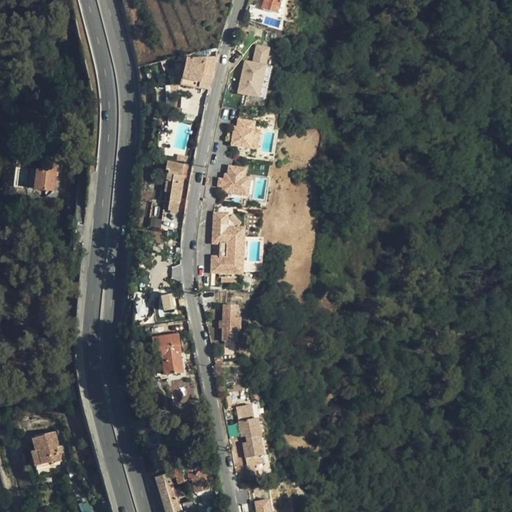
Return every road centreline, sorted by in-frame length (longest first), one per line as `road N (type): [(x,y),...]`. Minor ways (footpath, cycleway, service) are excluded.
road 1 (tertiary): [(240,0),(191,221),(187,289),(233,511)]
road 2 (primary): [(148,511),(110,364),(128,115),(107,0)]
road 3 (primary): [(87,0),(108,118),(90,365),(126,511)]
